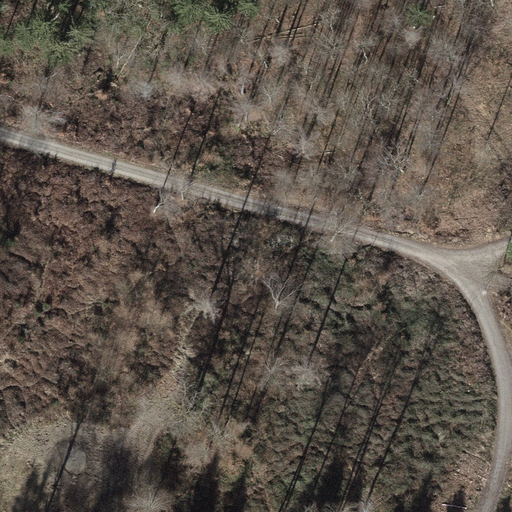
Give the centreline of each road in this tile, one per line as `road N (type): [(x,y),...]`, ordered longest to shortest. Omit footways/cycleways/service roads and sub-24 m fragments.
road 1 (track): [(0,130),(353,225),(511,280)]
road 2 (track): [(511,251),(482,270),(511,350)]
